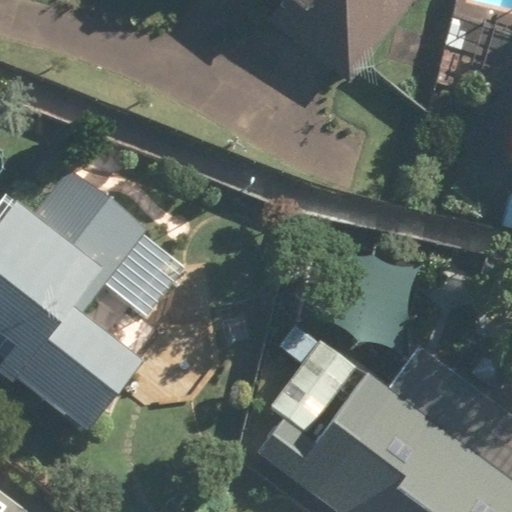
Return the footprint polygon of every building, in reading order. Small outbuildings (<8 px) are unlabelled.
[(225,0),(336,94),(416,0),(225,0)] [(511,73),(483,166),(511,174),(511,73)] [(0,413),(54,455),(127,362),(72,320),(93,292),(133,323),(179,265),(58,172),(16,226),(0,213),(0,413)] [(389,357),(404,269),(339,258),(324,345),(389,357)] [(273,426),(247,461),(314,511),(511,511),(511,425),(407,346),(376,388),(312,340),(257,413),(273,426)] [(0,511),(13,511),(0,502),(0,511)]
